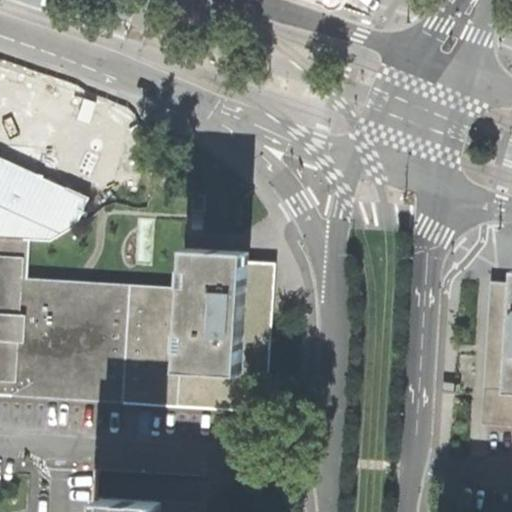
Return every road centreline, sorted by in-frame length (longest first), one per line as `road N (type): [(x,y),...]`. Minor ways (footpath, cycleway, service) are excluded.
road 1 (tertiary): [(408,511),(430,184)]
road 2 (tertiary): [(331,275),(325,511)]
road 3 (tertiary): [(0,29),(219,114)]
road 4 (tertiary): [(219,114),(310,212),(331,275)]
road 5 (tertiary): [(413,58),(246,0)]
road 6 (tertiary): [(219,114),(356,161)]
